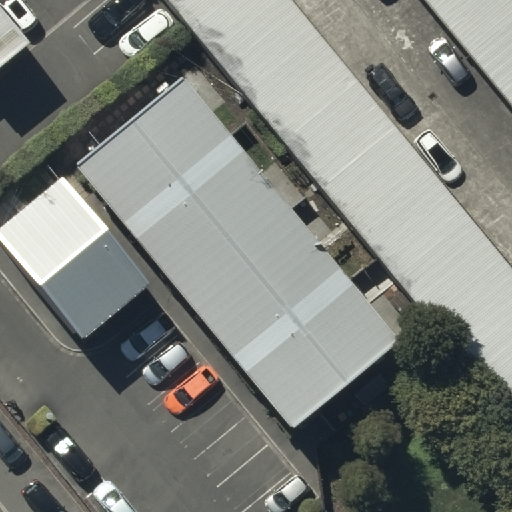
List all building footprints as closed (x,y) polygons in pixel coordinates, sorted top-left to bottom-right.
[(511,254),(303,0),(166,0),(511,421),(511,254)] [(511,0),(428,0),(511,103),(511,0)] [(0,71),(25,51),(0,20),(0,71)] [(404,339),(189,76),(79,166),(294,429),(404,339)] [(62,177),(0,226),(0,235),(84,339),(150,286),(62,177)]
